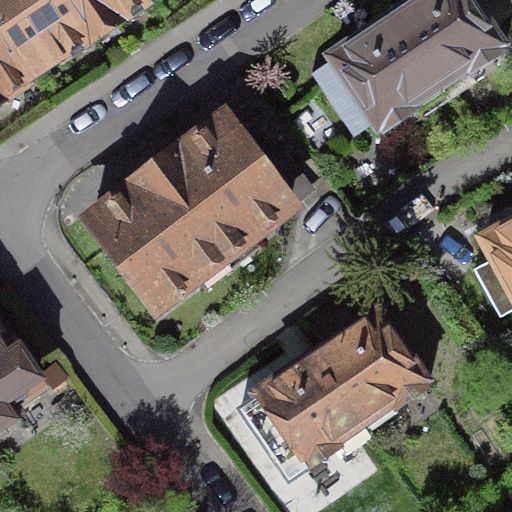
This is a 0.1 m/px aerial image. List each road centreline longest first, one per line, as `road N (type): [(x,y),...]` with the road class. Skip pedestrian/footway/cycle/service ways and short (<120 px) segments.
road 1 (residential): [(139,407),(407,209),(511,147)]
road 2 (residential): [(0,197),(300,0)]
road 3 (residential): [(0,227),(139,407)]
road 4 (residential): [(139,407),(215,511)]
